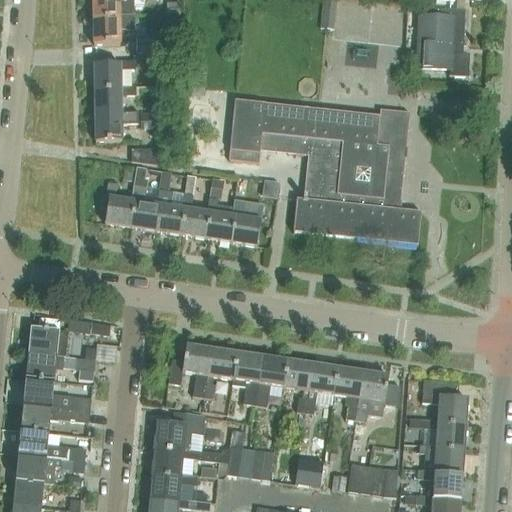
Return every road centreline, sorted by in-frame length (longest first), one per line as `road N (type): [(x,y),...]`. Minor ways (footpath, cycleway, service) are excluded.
road 1 (residential): [(508,340),(400,335),(135,296)]
road 2 (residential): [(28,0),(1,276)]
road 3 (residential): [(116,511),(135,296)]
road 4 (residential): [(496,511),(508,340)]
road 5 (residential): [(135,296),(1,276)]
